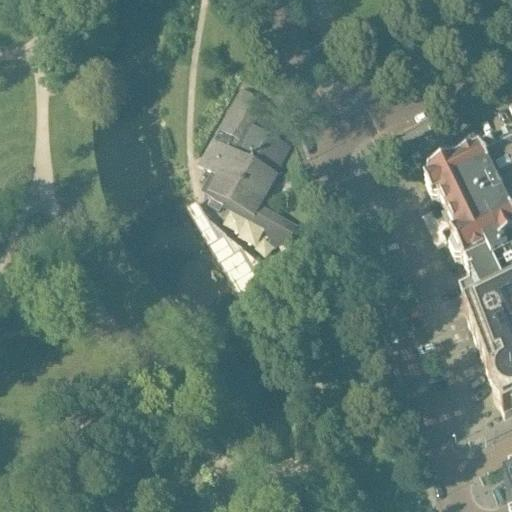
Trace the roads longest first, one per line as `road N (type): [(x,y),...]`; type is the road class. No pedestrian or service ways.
road 1 (residential): [(325,147),(450,481)]
road 2 (residential): [(325,147),(511,55)]
road 3 (residential): [(271,0),(325,147)]
